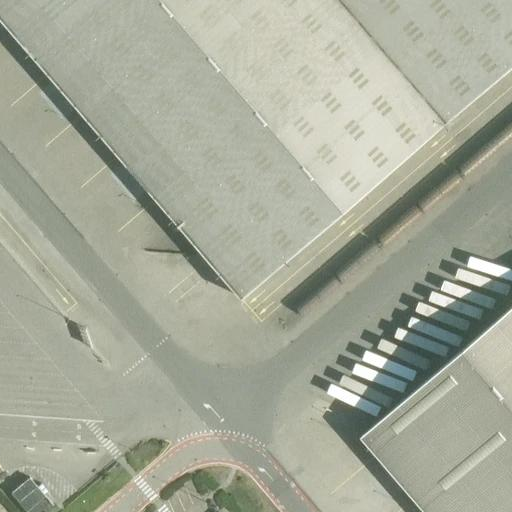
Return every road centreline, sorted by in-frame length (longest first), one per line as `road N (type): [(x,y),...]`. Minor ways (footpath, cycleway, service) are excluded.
road 1 (unclassified): [(221,412),(511,170)]
road 2 (unclassified): [(221,412),(0,153)]
road 3 (unclassified): [(221,412),(104,511)]
road 4 (unclassified): [(305,511),(221,412)]
